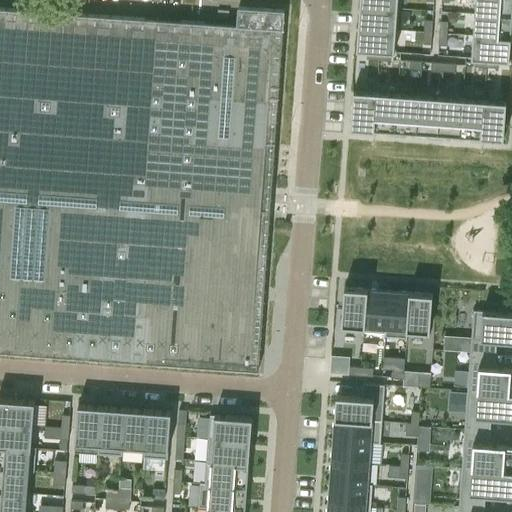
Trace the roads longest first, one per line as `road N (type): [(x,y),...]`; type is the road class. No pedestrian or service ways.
road 1 (residential): [(293,387),(321,0)]
road 2 (residential): [(0,365),(293,387)]
road 3 (residential): [(285,511),(293,387)]
